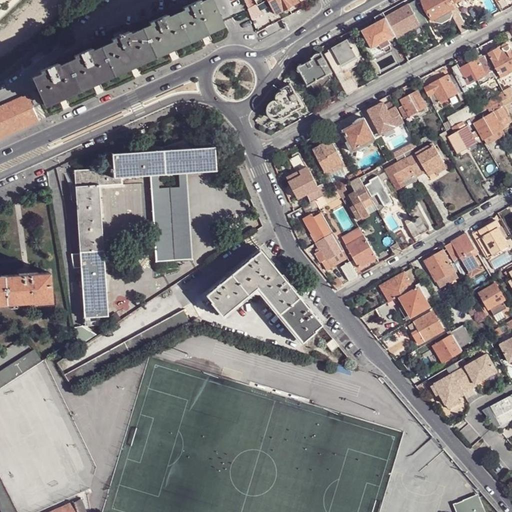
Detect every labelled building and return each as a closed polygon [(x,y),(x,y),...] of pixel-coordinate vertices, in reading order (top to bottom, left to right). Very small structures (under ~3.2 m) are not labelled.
[(223,26),(211,0),(208,0),(202,2),(185,10),(177,14),(189,41),(206,34),(223,26)] [(202,2),(200,0),(195,2),(189,5),(183,7),(185,10),(202,2)] [(296,0),(267,0),(275,14),(297,2),(296,0)] [(415,0),(413,1),(419,11),(411,16),(416,25),(426,19),(415,0)] [(463,33),(469,29),(457,7),(452,0),(424,0),(422,1),(433,21),(435,19),(436,22),(443,23),(452,18),(454,17),(463,33)] [(411,16),(419,11),(413,1),(405,6),(411,16)] [(396,36),(416,25),(411,16),(405,6),(395,12),(385,17),(396,36)] [(372,49),(380,45),(382,49),(383,48),(390,45),(391,44),(389,40),(396,36),(385,17),(383,13),(374,17),(377,23),(362,31),(372,49)] [(189,41),(177,14),(168,17),(151,25),(143,29),(155,56),(172,49),(189,41)] [(168,17),(167,14),(161,17),(156,20),(150,22),(151,25),(168,17)] [(155,56),(143,29),(131,34),(113,42),(101,47),(113,74),(134,65),(155,56)] [(114,33),(115,37),(126,32),(124,29),(114,33)] [(113,42),(131,34),(130,31),(126,32),(115,37),(112,39),(113,42)] [(438,32),(434,34),(440,45),(444,43),(438,32)] [(329,52),(325,54),(333,68),(336,74),(341,82),(347,94),(352,91),(359,88),(352,76),(347,79),(343,72),(338,71),(343,69),(348,70),(358,65),(359,60),(362,58),(361,55),(351,38),(328,50),(329,52)] [(489,53),(484,56),(496,77),(497,80),(502,77),(511,72),(511,48),(511,49),(511,48),(504,51),(502,46),(489,53)] [(113,74),(101,47),(93,51),(75,58),(68,62),(80,89),(96,82),(113,74)] [(93,51),(92,48),(86,50),(80,53),(74,55),(75,58),(93,51)] [(328,74),(331,73),(321,52),(311,58),(312,60),(298,67),(308,86),(311,83),(328,74)] [(484,56),(469,63),(480,84),(480,85),(496,77),(484,56)] [(372,60),(369,62),(378,78),(382,76),(382,75),(381,72),(380,70),(379,69),(379,67),(378,65),(376,63),(375,61),(372,60)] [(80,89),(68,62),(59,65),(42,73),(33,77),(39,90),(45,104),(63,97),(80,89)] [(41,70),(42,73),(59,65),(58,63),(53,65),(47,67),(41,70)] [(480,84),(469,63),(460,68),(458,64),(452,67),(454,71),(453,71),(454,73),(463,90),(464,92),(480,84)] [(454,73),(449,76),(457,93),(458,92),(463,101),(467,98),(464,92),(463,90),(454,73)] [(314,89),(317,87),(321,87),(325,85),(328,81),(331,79),(328,74),(311,83),(314,89)] [(435,104),(457,93),(449,76),(448,75),(430,84),(430,85),(424,88),(428,96),(430,95),(435,104)] [(291,84),(281,89),(282,92),(278,94),(277,95),(276,98),(276,100),(271,103),(268,107),(268,111),(269,115),(271,118),(275,120),(280,119),(292,113),(291,112),(295,110),(296,110),(300,108),(301,107),(303,106),(297,97),(296,95),(291,84)] [(511,86),(503,91),(504,93),(507,98),(509,98),(511,96),(511,95),(511,86)] [(417,91),(401,100),(403,105),(399,108),(405,118),(426,107),(417,91)] [(507,98),(504,93),(489,101),(492,106),(502,101),(507,98)] [(0,137),(40,120),(29,95),(0,107),(0,137)] [(489,101),(473,110),(476,115),(478,114),(489,109),(492,106),(489,101)] [(492,106),(489,109),(491,113),(481,119),(475,122),(475,123),(484,138),(502,128),(502,127),(511,121),(511,119),(504,105),(502,101),(492,106)] [(384,102),(368,110),(380,134),(403,121),(395,105),(387,109),(385,105),(384,102)] [(471,105),(447,118),(452,128),(463,122),(470,118),(476,115),(473,110),(471,105)] [(470,118),(473,124),(475,123),(475,122),(481,119),(478,114),(476,115),(470,118)] [(375,140),(364,118),(354,123),(355,125),(343,131),(349,142),(347,143),(352,151),(375,140)] [(502,128),(503,130),(511,125),(511,121),(502,127),(502,128)] [(458,152),(476,142),(476,140),(480,138),(475,131),(471,133),(467,126),(466,127),(463,122),(452,128),(455,132),(449,136),(458,152)] [(440,134),(446,131),(443,126),(436,130),(439,135),(440,134)] [(502,128),(484,138),(487,143),(505,133),(503,130),(502,128)] [(440,134),(443,140),(449,136),(446,131),(440,134)] [(428,134),(420,139),(422,144),(431,139),(428,134)] [(329,139),(311,148),(320,165),(325,172),(342,163),(338,155),(329,139)] [(433,143),(416,153),(425,169),(427,173),(444,163),(441,158),(433,143)] [(217,170),(215,147),(193,148),(186,148),(170,149),(157,151),(142,152),(112,154),(112,159),(114,178),(122,177),(150,175),(158,175),(179,173),(187,173),(217,170)] [(299,153),(292,157),(293,159),(286,163),(290,171),(294,169),(296,173),(306,168),(299,153)] [(416,153),(406,158),(415,174),(425,169),(416,153)] [(406,158),(386,169),(396,188),(404,184),(405,184),(417,178),(415,174),(406,158)] [(74,171),(75,186),(99,184),(99,186),(122,184),(122,177),(114,178),(112,159),(105,160),(105,169),(74,171)] [(437,175),(448,169),(444,163),(427,173),(429,176),(435,172),(437,175)] [(328,194),(322,184),(317,186),(307,168),(306,168),(296,173),(292,176),(302,194),(304,198),(307,196),(310,202),(314,200),(314,201),(328,194)] [(380,175),(376,168),(372,171),(363,176),(359,178),(364,186),(370,197),(374,203),(377,209),(392,201),(386,191),(389,190),(383,180),(388,178),(384,172),(380,175)] [(417,178),(427,173),(425,169),(415,174),(417,178)] [(192,260),(187,173),(179,173),(180,186),(159,188),(158,175),(150,175),(155,249),(156,262),(167,262),(192,260)] [(355,174),(354,173),(347,176),(350,182),(351,182),(357,178),(355,174)] [(296,197),(302,194),(292,176),(287,179),(296,197)] [(351,182),(356,191),(364,186),(359,178),(357,178),(351,182)] [(99,186),(99,184),(75,186),(75,194),(80,194),(85,251),(79,251),(79,253),(81,268),(85,318),(87,318),(97,317),(100,317),(108,317),(99,186)] [(344,186),(336,189),(339,194),(347,190),(344,186)] [(356,191),(348,196),(352,203),(349,205),(358,221),(369,215),(368,213),(365,208),(362,202),(370,197),(364,186),(356,191)] [(336,189),(328,194),(314,201),(318,206),(318,208),(340,195),(339,194),(336,189)] [(79,251),(85,251),(80,194),(75,194),(71,195),(71,201),(75,201),(79,251)] [(370,197),(362,202),(365,208),(374,203),(370,197)] [(310,202),(302,207),(305,213),(318,206),(314,201),(314,200),(310,202)] [(333,233),(321,212),(313,217),(311,214),(304,218),(312,233),(311,234),(316,243),(333,233)] [(420,217),(413,221),(420,234),(427,230),(420,217)] [(413,221),(406,225),(414,238),(420,234),(413,221)] [(496,221),(478,230),(488,248),(498,242),(504,239),(506,238),(496,221)] [(359,228),(342,238),(346,247),(364,236),(359,228)] [(489,258),(502,251),(498,242),(488,248),(478,230),(473,234),(483,251),(487,259),(489,258)] [(333,233),(316,243),(320,250),(315,253),(321,262),(326,260),(330,268),(347,258),(343,250),(333,233)] [(466,234),(452,242),(445,246),(453,260),(460,257),(470,252),(472,251),(475,249),(466,234)] [(364,236),(346,247),(359,268),(377,258),(364,236)] [(504,239),(498,242),(502,251),(509,247),(504,239)] [(444,250),(424,261),(436,281),(454,270),(451,264),(444,250)] [(260,251),(207,295),(212,302),(223,315),(253,291),(260,291),(301,341),(315,330),(321,325),(260,251)] [(462,260),(469,272),(480,266),(475,257),(472,251),(460,257),(462,260)] [(458,263),(462,260),(460,257),(453,260),(457,267),(461,274),(463,276),(465,275),(458,263)] [(349,262),(345,265),(341,267),(350,281),(351,280),(358,276),(349,262)] [(480,266),(469,272),(471,275),(482,270),(480,266)] [(422,283),(413,267),(404,273),(413,288),(416,286),(422,283)] [(454,270),(436,281),(440,288),(458,277),(455,271),(454,270)] [(52,300),(50,272),(31,273),(31,271),(27,271),(23,271),(23,274),(17,274),(1,275),(3,303),(52,300)] [(404,273),(383,284),(387,291),(384,292),(389,301),(413,288),(404,273)] [(336,283),(333,285),(336,288),(342,285),(338,279),(334,281),(336,283)] [(411,317),(429,307),(425,300),(431,297),(422,283),(416,286),(417,289),(401,298),(411,317)] [(496,284),(480,293),(489,309),(505,299),(496,284)] [(315,330),(301,341),(260,291),(253,291),(223,315),(212,302),(211,303),(223,317),(253,293),(259,294),(300,344),(315,331),(315,330)] [(505,299),(489,309),(491,314),(507,304),(505,299)] [(65,374),(73,387),(192,322),(191,321),(184,308),(65,374)] [(432,311),(414,322),(418,329),(412,332),(419,344),(425,340),(443,330),(432,311)] [(78,345),(96,334),(81,325),(73,327),(76,339),(78,345)] [(462,325),(451,331),(460,347),(472,341),(462,325)] [(443,362),(462,351),(452,334),(450,336),(433,346),(443,362)] [(511,338),(500,344),(510,362),(511,361),(511,338)] [(333,351),(339,346),(333,339),(327,344),(333,351)] [(0,387),(42,362),(34,350),(8,367),(0,371),(0,387)] [(487,353),(431,385),(432,388),(436,396),(437,396),(439,394),(442,398),(448,409),(460,402),(457,398),(464,394),(463,393),(476,385),(475,383),(497,370),(487,353)] [(427,379),(416,386),(422,393),(432,388),(431,385),(427,379)] [(97,389),(84,424),(98,428),(110,394),(97,389)] [(511,395),(483,410),(488,416),(488,417),(497,427),(511,418),(511,395)] [(0,506),(3,511),(18,511),(0,476),(0,506)] [(463,501),(464,503),(480,497),(478,494),(463,501)] [(483,511),(481,507),(483,506),(480,497),(464,503),(463,501),(457,503),(460,511),(483,511)] [(78,511),(86,511),(82,498),(75,502),(78,511)] [(78,511),(75,502),(51,511),(78,511)]
